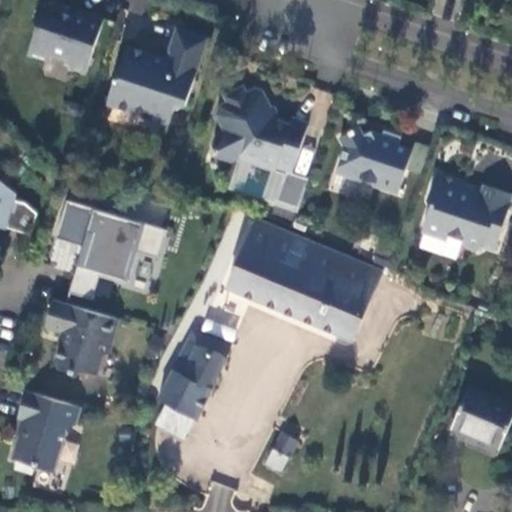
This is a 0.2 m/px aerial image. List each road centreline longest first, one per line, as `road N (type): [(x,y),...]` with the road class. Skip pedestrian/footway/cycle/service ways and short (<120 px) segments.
road 1 (residential): [(307,18),(335,59),(511,118)]
road 2 (residential): [(511,63),(354,14),(307,18)]
